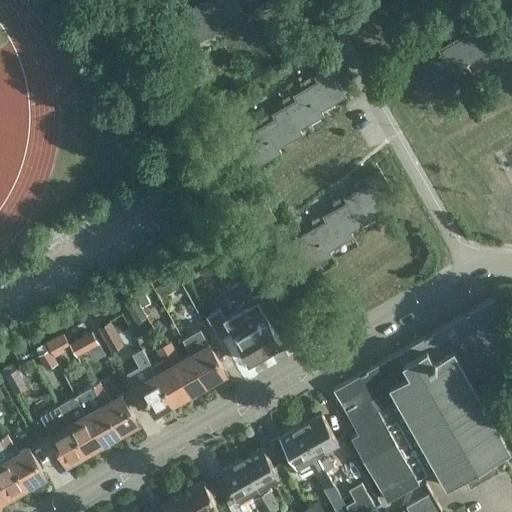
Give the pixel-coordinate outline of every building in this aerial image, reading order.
[(240,8),(235,0),(202,0),(204,3),(205,2),(213,18),(214,18),(224,12),(226,16),(240,8)] [(219,27),(214,18),(213,18),(205,2),(204,3),(190,10),(188,7),(178,13),(182,19),(192,37),(203,31),(205,35),(219,27)] [(489,48),(475,24),(461,32),(459,28),(448,34),(453,43),(453,42),(462,58),(463,58),(473,52),(475,56),(489,48)] [(468,67),(463,58),(462,58),(453,42),(453,43),(440,50),(438,47),(427,53),(432,61),(441,77),(442,76),(452,71),(454,75),(468,67)] [(432,61),(418,69),(416,66),(406,71),(410,78),(420,96),(431,90),(433,94),(447,86),(442,76),(441,77),(432,61)] [(340,64),(330,69),(316,78),(314,74),(303,80),(308,89),(309,88),(317,104),(318,104),(328,98),(330,102),(345,94),(340,87),(350,81),(340,64)] [(323,113),(318,104),(317,104),(309,88),(308,89),(294,96),(292,93),(282,99),(287,107),(296,123),(297,122),(307,117),(309,121),(323,113)] [(302,132),(297,122),(296,123),(287,107),(273,115),(271,111),(261,117),(265,126),(266,126),(275,141),(285,135),(288,140),(302,132)] [(281,152),(266,126),(252,134),(250,131),(240,136),(243,142),(242,142),(253,162),(264,156),(266,161),(281,152)] [(354,183),(359,191),(368,207),(369,206),(379,201),(381,205),(395,197),(381,172),(366,180),(364,176),(354,183)] [(374,216),(369,206),(368,207),(359,191),(345,199),(343,195),(333,201),(337,210),(338,210),(347,225),(348,225),(358,219),(360,224),(374,216)] [(263,196),(250,204),(262,224),(275,216),(263,196)] [(353,234),(348,225),(347,225),(338,210),(337,210),(324,217),(322,214),(311,220),(316,228),(317,228),(326,244),(336,238),(339,242),(353,234)] [(331,253),(326,244),(317,228),(316,228),(303,236),(301,232),(290,238),(294,245),(304,263),(315,257),(317,261),(331,253)] [(173,277),(156,286),(161,294),(178,285),(173,277)] [(144,288),(135,293),(142,306),(152,301),(144,288)] [(220,337),(232,330),(249,361),(282,342),(271,323),(283,317),(267,288),(242,302),(244,306),(225,316),(220,308),(207,315),(220,337)] [(511,449),(473,382),(471,378),(511,355),(511,326),(495,296),(469,311),(470,312),(466,315),(465,313),(431,332),(432,334),(425,338),(425,336),(366,369),(367,371),(360,374),(360,373),(334,388),(346,409),(359,431),(352,436),(388,499),(438,471),(446,486),(511,449)] [(135,299),(127,303),(137,321),(145,316),(135,299)] [(79,319),(65,330),(72,339),(86,328),(79,319)] [(123,343),(110,320),(99,326),(112,349),(123,343)] [(181,334),(190,350),(208,382),(215,378),(218,379),(224,376),(224,373),(226,372),(208,340),(200,345),(190,328),(181,334)] [(92,330),(81,336),(93,357),(104,350),(92,330)] [(63,332),(46,340),(48,343),(54,355),(71,347),(64,334),(63,332)] [(163,344),(191,392),(197,388),(200,389),(206,386),(207,383),(208,382),(190,350),(180,356),(170,340),(163,344)] [(155,370),(173,402),(175,401),(178,402),(184,398),(185,395),(191,392),(163,344),(156,348),(165,364),(155,370)] [(48,349),(40,353),(47,367),(56,362),(48,349)] [(148,374),(137,380),(155,412),(157,411),(160,412),(166,409),(167,405),(173,402),(155,370),(146,354),(139,358),(148,374)] [(16,391),(26,386),(16,368),(6,373),(16,391)] [(93,385),(120,432),(127,429),(130,430),(136,426),(136,423),(138,422),(120,390),(108,397),(99,381),(93,385)] [(119,433),(120,432),(93,385),(76,395),(103,442),(109,439),(112,440),(118,436),(119,433)] [(58,404),(86,452),(87,451),(90,452),(96,449),(97,446),(103,442),(76,395),(58,404)] [(40,415),(49,430),(67,463),(69,462),(72,462),(78,459),(79,456),(86,452),(58,404),(40,415)] [(323,451),(339,442),(322,412),(301,424),(319,455),(326,468),(334,464),(329,454),(326,456),(323,451)] [(319,455),(301,424),(280,436),(291,456),(283,461),(287,469),(294,465),(299,475),(303,476),(316,469),(326,487),(334,482),(326,468),(319,455)] [(1,437),(28,485),(35,481),(38,482),(44,479),(44,476),(46,475),(28,443),(16,450),(7,434),(1,437)] [(0,437),(0,476),(10,495),(17,491),(20,492),(26,489),(27,486),(28,485),(1,437),(0,437)] [(266,483),(280,475),(263,445),(242,457),(272,510),(279,505),(266,483)] [(267,511),(272,510),(242,457),(220,469),(238,500),(245,511),(257,505),(261,511),(267,511)] [(0,503),(4,501),(5,498),(10,495),(0,476),(0,503)] [(183,491),(194,511),(212,511),(220,507),(204,479),(183,491)] [(355,498),(346,504),(350,511),(364,511),(376,506),(362,481),(349,488),(355,498)] [(425,511),(444,511),(431,490),(407,506),(410,511),(421,511),(424,510),(425,511)] [(194,511),(183,491),(161,503),(166,511),(194,511)] [(340,494),(329,500),(334,508),(345,502),(340,494)] [(326,511),(319,500),(309,506),(311,511),(326,511)]
